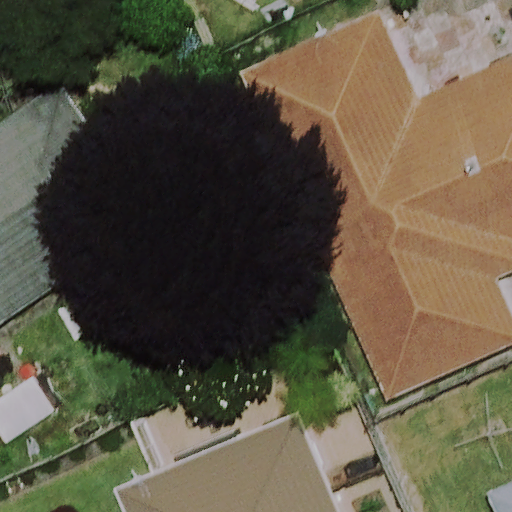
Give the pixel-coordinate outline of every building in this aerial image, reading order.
[(511,23),(404,69),(382,18),(250,74),(387,398),(511,344),(511,316),(497,282),(511,276),(511,23)] [(0,328),(176,209),(83,73),(0,129),(0,328)] [(0,391),(0,440),(10,455),(76,408),(44,361),(0,391)] [(94,479),(107,511),(338,511),(296,401),(94,479)] [(511,511),(511,487),(495,495),(502,511),(511,511)]
